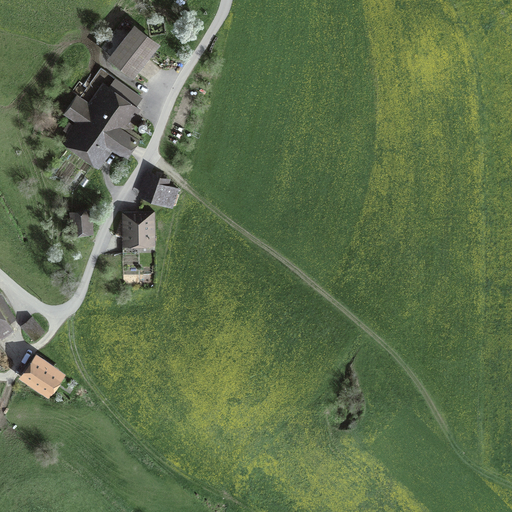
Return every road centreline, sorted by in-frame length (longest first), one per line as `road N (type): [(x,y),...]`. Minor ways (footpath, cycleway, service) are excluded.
road 1 (track): [(511,485),(464,461),(381,342),(148,154)]
road 2 (unclassified): [(72,305),(226,0)]
road 3 (track): [(229,498),(148,449),(107,405),(73,352),(72,305)]
